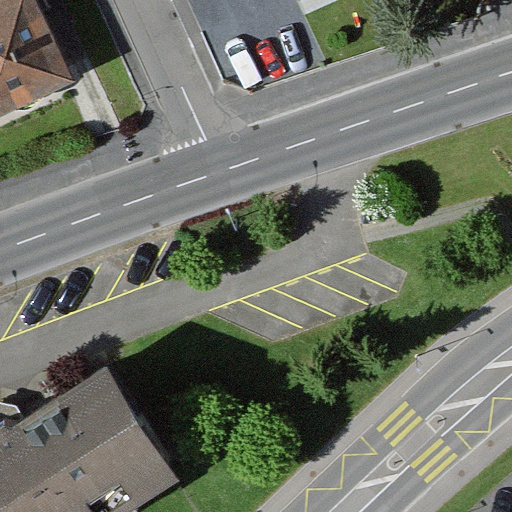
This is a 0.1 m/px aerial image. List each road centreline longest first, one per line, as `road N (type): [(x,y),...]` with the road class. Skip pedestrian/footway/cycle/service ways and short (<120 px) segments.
road 1 (secondary): [(216,173),(511,73)]
road 2 (secondary): [(0,251),(216,173)]
road 3 (tertiary): [(347,511),(511,370)]
road 4 (residential): [(216,173),(139,0)]
